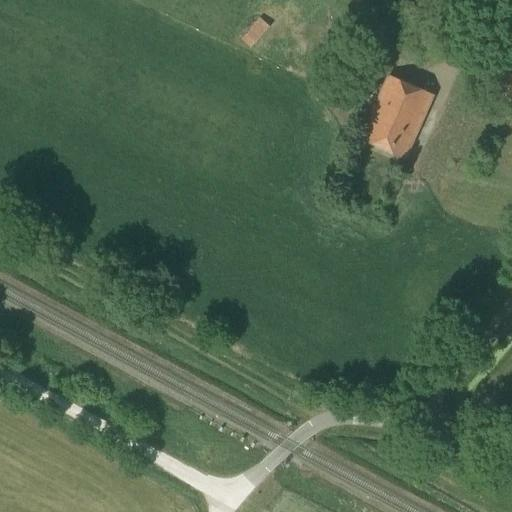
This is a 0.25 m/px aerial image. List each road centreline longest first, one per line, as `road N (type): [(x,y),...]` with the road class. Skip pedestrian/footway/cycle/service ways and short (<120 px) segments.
road 1 (unclassified): [(511,445),(328,418),(305,429),(233,500),(0,368)]
road 2 (track): [(410,426),(511,302)]
